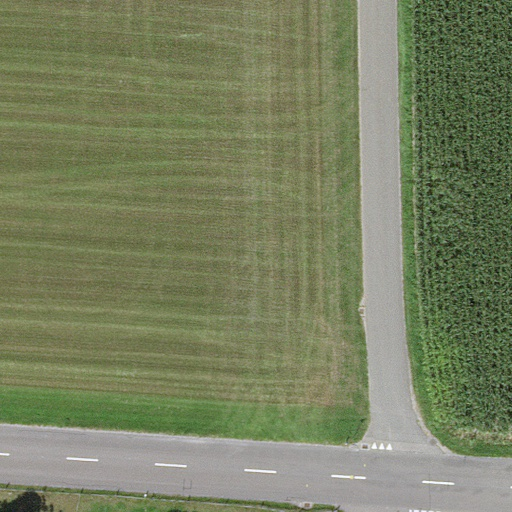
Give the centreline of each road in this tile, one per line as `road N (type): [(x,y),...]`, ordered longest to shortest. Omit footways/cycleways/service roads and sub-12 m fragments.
road 1 (unclassified): [(380,0),(392,409),(411,481)]
road 2 (tertiary): [(0,456),(411,481)]
